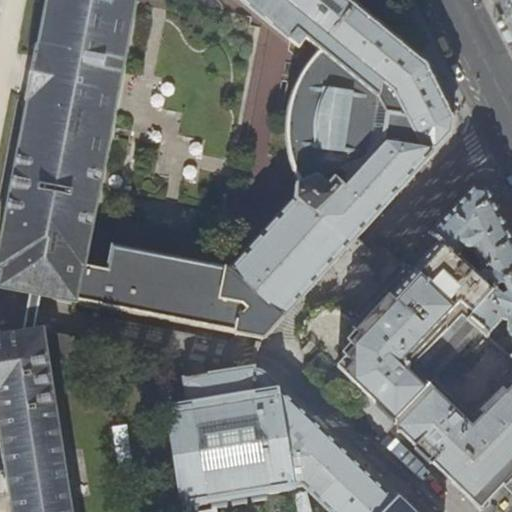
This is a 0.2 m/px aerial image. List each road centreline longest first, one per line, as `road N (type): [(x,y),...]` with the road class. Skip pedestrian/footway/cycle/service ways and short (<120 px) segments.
road 1 (residential): [(396,232),(509,109)]
road 2 (secondary): [(509,109),(454,0)]
